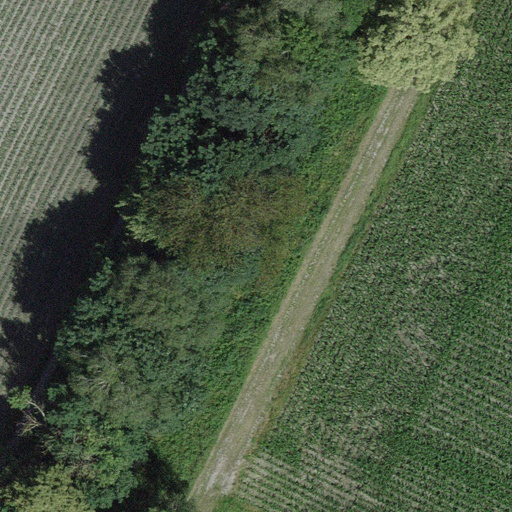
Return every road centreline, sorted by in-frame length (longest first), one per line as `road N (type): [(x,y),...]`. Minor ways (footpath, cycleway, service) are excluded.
road 1 (track): [(208,511),(457,0)]
road 2 (track): [(250,0),(0,507)]
